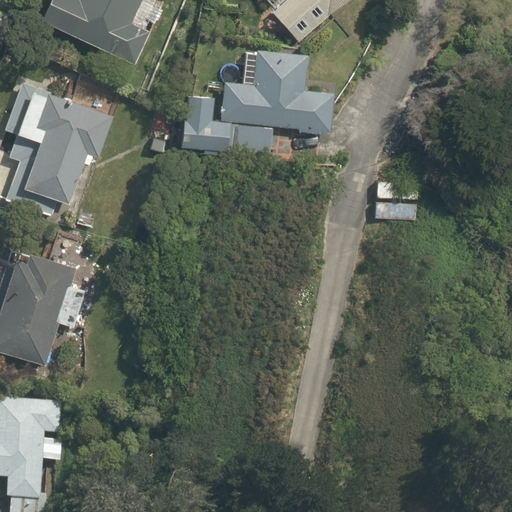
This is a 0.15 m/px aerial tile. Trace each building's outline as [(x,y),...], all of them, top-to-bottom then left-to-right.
[(141,0),(46,0),(37,21),(130,65),(147,29),(131,22),(141,0)] [(280,0),(268,11),(297,43),(343,0),(280,0)] [(294,127),(294,132),(329,133),(331,84),(302,83),(303,52),(249,50),(248,81),(195,79),(195,91),(182,91),(180,147),(269,150),(269,131),(270,126),(294,127)] [(78,166),(89,170),(111,117),(29,82),(7,133),(33,144),(15,186),(61,205),(78,166)] [(267,195),(221,196),(221,212),(267,211),(267,195)] [(284,209),(246,225),(253,240),(290,224),(284,209)] [(81,298),(62,292),(69,265),(9,248),(0,276),(0,350),(41,363),(53,320),(73,326),(81,298)] [(38,461),(59,462),(62,400),(0,397),(0,478),(2,478),(1,497),(36,499),(38,461)]
